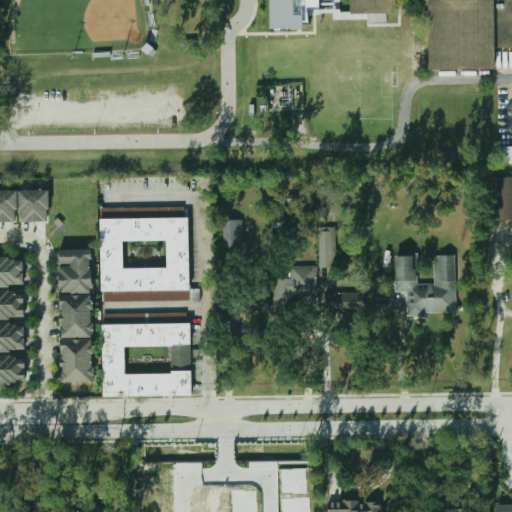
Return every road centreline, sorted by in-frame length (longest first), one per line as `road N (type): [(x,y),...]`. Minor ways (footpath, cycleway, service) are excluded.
road 1 (secondary): [(0,432),(511,425)]
road 2 (secondary): [(511,402),(110,408)]
road 3 (residential): [(0,241),(27,243),(41,267),(42,388)]
